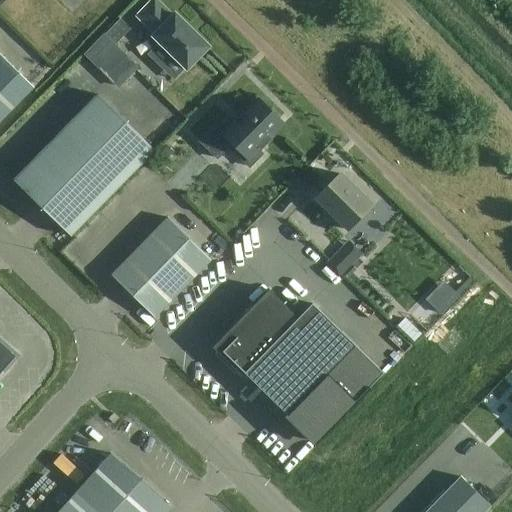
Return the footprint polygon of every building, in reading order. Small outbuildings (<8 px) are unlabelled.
[(152,0),(136,16),(154,34),(152,36),(186,70),(209,47),(174,14),(172,16),(155,0),(152,0)] [(103,37),(85,55),(118,87),(136,69),(103,37)] [(0,54),(0,121),(34,87),(0,54)] [(142,69),(135,79),(147,88),(154,78),(142,69)] [(47,214),(70,237),(154,151),(129,126),(97,95),(13,181),(47,214)] [(271,108),(257,95),(251,101),(253,104),(224,134),(214,125),(199,141),(216,159),(232,143),(239,151),(236,155),(249,167),(262,154),(259,151),(284,125),(268,110),(271,108)] [(167,146),(157,155),(164,162),(173,152),(167,146)] [(324,163),(306,173),(311,182),(329,172),(324,163)] [(372,207),(338,174),(316,196),(328,209),(327,209),(336,218),(337,218),(349,231),(372,207)] [(286,175),(277,183),(284,190),(271,202),(278,210),(300,190),(286,175)] [(223,243),(241,222),(227,210),(209,232),(223,243)] [(110,276),(154,318),(173,299),(197,274),(211,260),(167,218),(110,276)] [(341,249),(327,263),(340,276),(354,262),(341,249)] [(426,300),(442,315),(460,296),(445,281),(426,300)] [(223,336),(212,347),(223,359),(241,376),(244,373),(288,416),(315,443),(383,373),(355,346),(312,304),(298,318),(268,290),(223,336)] [(0,373),(15,356),(0,342),(0,373)] [(111,453),(58,511),(166,511),(172,507),(111,453)] [(460,477),(426,511),(483,511),(490,506),(460,477)]
